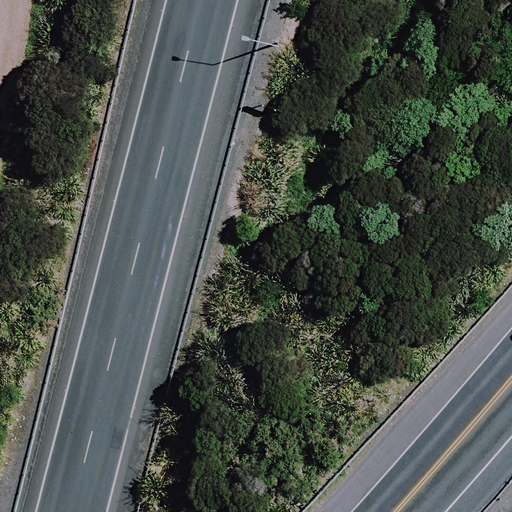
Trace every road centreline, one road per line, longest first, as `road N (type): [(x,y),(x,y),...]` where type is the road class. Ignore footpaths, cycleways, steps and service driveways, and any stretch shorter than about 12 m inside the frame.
road 1 (motorway): [(201,0),(73,511)]
road 2 (tertiary): [(511,377),(393,511)]
